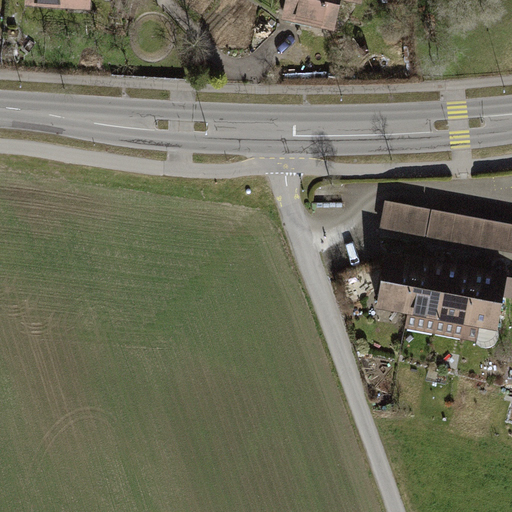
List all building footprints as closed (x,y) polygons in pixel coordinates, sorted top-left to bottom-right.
[(89,8),(89,0),(26,0),(27,5),(89,8)] [(333,26),(338,0),(347,0),(360,3),(360,0),(289,0),(286,17),(333,26)] [(511,229),(384,206),(379,235),(511,259),(511,229)] [(406,319),(416,264),(385,258),(375,313),(406,319)] [(432,339),(445,269),(416,264),(406,319),(403,334),(432,339)] [(465,329),(475,274),(445,269),(432,339),(462,344),(465,329)] [(495,334),(505,280),(475,274),(465,329),(495,334)]
